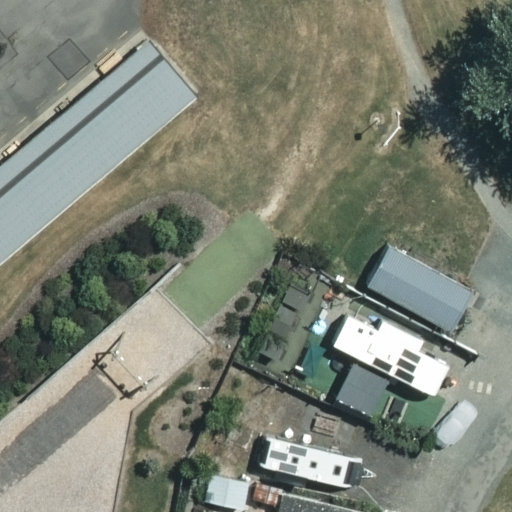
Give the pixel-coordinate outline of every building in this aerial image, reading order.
[(0,252),(194,89),(143,28),(0,150),(0,252)] [(467,283),(384,237),(363,275),(446,321),(467,283)] [(254,346),(271,354),(281,334),(279,333),(293,304),(297,305),(306,285),(287,276),(254,346)] [(317,366),(432,418),(443,392),(329,340),(317,366)] [(206,469),(201,496),(240,502),(245,475),(206,469)] [(368,511),(370,504),(277,483),(270,511),(261,511),(244,508),(243,511),(368,511)]
